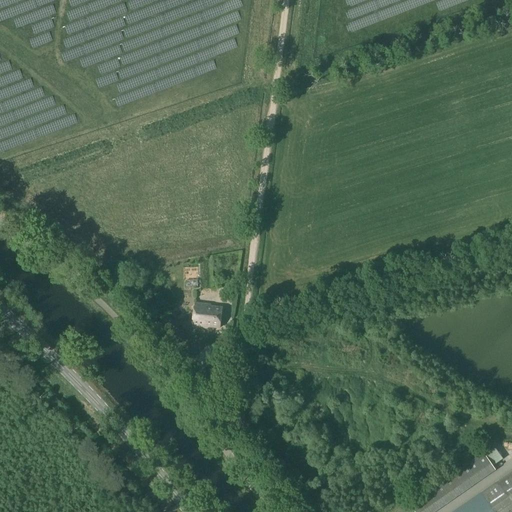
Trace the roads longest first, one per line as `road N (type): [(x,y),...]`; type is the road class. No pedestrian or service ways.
road 1 (unclassified): [(267,511),(226,454),(283,0)]
road 2 (secondary): [(188,511),(60,364),(0,309)]
